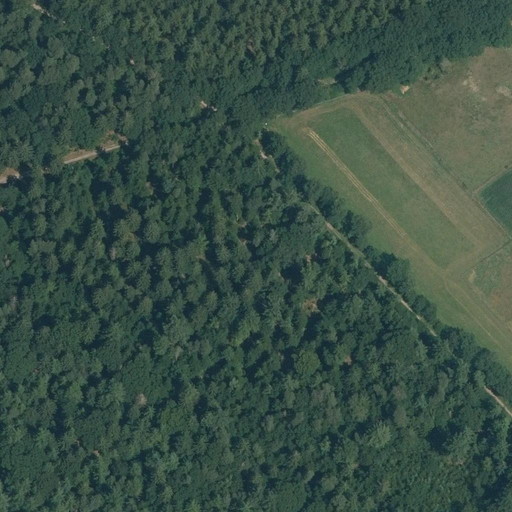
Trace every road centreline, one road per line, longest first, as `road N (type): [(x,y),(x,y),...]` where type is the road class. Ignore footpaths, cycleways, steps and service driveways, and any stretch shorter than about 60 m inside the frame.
road 1 (track): [(472,375),(221,115)]
road 2 (track): [(511,29),(221,115)]
road 3 (track): [(221,115),(0,182)]
road 4 (track): [(188,95),(20,0)]
